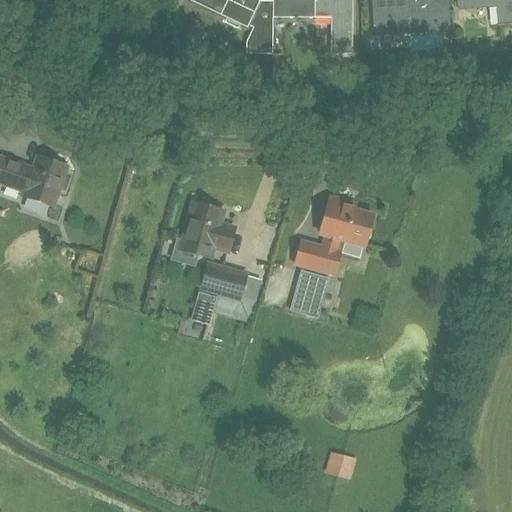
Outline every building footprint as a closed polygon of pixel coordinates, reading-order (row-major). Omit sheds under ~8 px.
[(197,0),(195,5),(247,29),(249,25),(253,28),(246,43),(246,55),(272,55),(272,19),(272,2),(260,2),(255,0),(197,0)] [(272,0),(272,2),(272,19),(314,19),(314,9),(332,9),(331,54),(351,54),(351,0),(272,0)] [(371,0),(374,24),(374,29),(375,36),(399,34),(398,27),(416,26),(450,24),(448,0),(371,0)] [(511,0),(456,0),(457,7),(496,4),(495,0),(500,0),(502,26),(511,25),(511,0)] [(38,157),(34,170),(27,167),(25,164),(15,161),(12,162),(0,158),(0,184),(26,193),(24,198),(53,207),(66,167),(38,157)] [(349,204),(330,198),(320,235),(326,237),(322,248),(301,242),(295,265),(333,276),(340,253),(336,252),(339,240),(364,247),(373,217),(348,210),(349,204)] [(212,248),(228,253),(234,230),(219,225),(223,212),(194,204),(183,241),(178,240),(175,249),(210,258),(212,248)] [(247,301),(240,299),(246,277),(208,266),(193,320),(211,325),(215,311),(226,314),(243,318),(247,301)]
